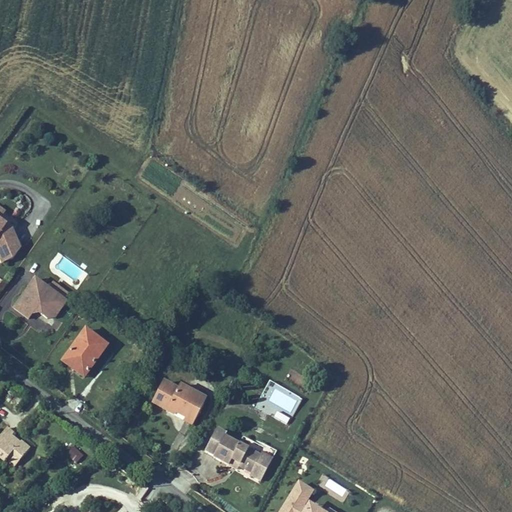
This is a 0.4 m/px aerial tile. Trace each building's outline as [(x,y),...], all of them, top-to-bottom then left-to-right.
[(0,200),(0,248),(7,262),(17,257),(25,247),(22,221),(17,217),(15,220),(8,215),(10,212),(2,206),(4,203),(0,200)] [(4,203),(2,206),(10,212),(14,207),(6,201),(4,203)] [(17,217),(10,212),(8,215),(15,220),(17,217)] [(70,298),(38,276),(17,307),(31,317),(37,309),(42,307),(43,309),(51,315),(59,314),(70,298)] [(108,345),(85,329),(64,359),(86,375),(108,345)] [(163,380),(152,399),(166,407),(168,404),(175,408),(187,414),(185,418),(195,424),(209,400),(180,384),(178,388),(163,380)] [(291,417),(292,417),(302,397),(269,380),(255,408),(287,424),(291,417)] [(8,424),(0,434),(0,452),(10,459),(12,456),(17,461),(30,443),(21,436),(19,439),(10,433),(14,428),(8,424)] [(259,454),(223,435),(224,432),(216,427),(204,449),(213,454),(230,464),(231,460),(241,465),(250,470),(249,473),(256,477),(268,455),(260,451),(259,454)] [(65,456),(76,464),(83,455),(73,446),(65,456)] [(231,460),(230,464),(239,469),(241,465),(231,460)] [(323,475),(316,486),(341,501),(347,490),(323,475)] [(314,511),(308,508),(315,495),(299,486),(282,511),(314,511)] [(55,509),(65,503),(62,498),(52,504),(55,509)]
